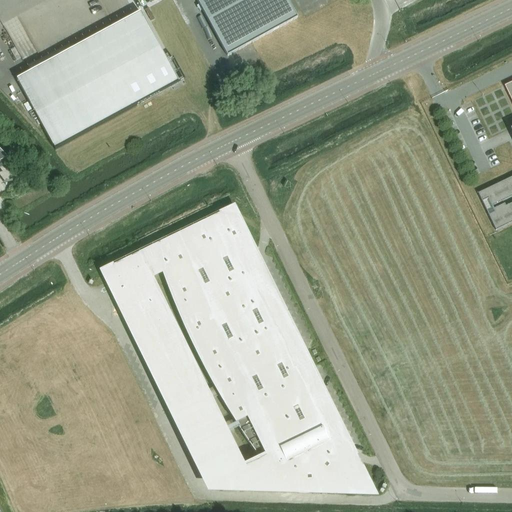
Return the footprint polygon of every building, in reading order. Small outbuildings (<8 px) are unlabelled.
[(196,0),(227,57),(297,18),(287,0),(196,0)] [(140,12),(16,80),(55,150),(179,83),(140,12)] [(511,177),(478,194),(482,202),(488,199),(492,207),(511,197),(511,203),(505,207),(504,204),(493,210),(495,213),(489,216),(496,231),(511,223),(511,82),(504,86),(511,102),(511,128),(510,130),(511,133),(511,177)] [(421,179),(370,204),(423,313),(468,291),(425,202),(431,199),(421,179)] [(370,204),(318,229),(328,249),(334,246),(378,335),(423,313),(370,204)] [(207,391),(179,333),(176,328),(177,328),(146,265),(108,283),(115,298),(125,293),(128,299),(128,300),(129,301),(132,307),(132,308),(132,309),(133,308),(136,315),(135,315),(136,316),(137,316),(140,322),(139,323),(140,324),(143,330),(143,332),(144,331),(147,338),(146,338),(147,340),(148,339),(151,346),(150,346),(151,347),(143,351),(142,350),(141,350),(141,351),(168,406),(168,405),(174,418),(194,460),(204,455),(210,467),(209,467),(216,482),(245,468),(228,434),(238,428),(247,442),(251,448),(257,456),(267,471),(270,475),(274,480),(277,482),(278,483),(279,485),(280,486),(282,487),(285,489),(286,489),(288,490),(290,491),(291,492),(294,493),(296,493),(301,494),(304,494),(306,494),(310,494),(314,493),(316,492),(318,492),(321,490),(324,488),(325,488),(328,486),(329,485),(330,484),(331,483),(333,481),(335,479),(335,478),(336,477),(337,475),(338,474),(339,472),(340,470),(341,468),(341,466),(342,464),(342,463),(342,461),(343,458),(343,456),(343,454),(343,452),(342,449),(342,448),(341,445),(341,444),(341,443),(338,437),(338,438),(338,437),(326,443),(325,441),(328,440),(325,431),(322,432),(317,419),(312,407),(310,403),(307,396),(301,382),(297,373),(292,361),(288,352),(286,348),(275,325),(266,307),(264,303),(257,289),(252,281),(247,272),(246,271),(245,269),(245,268),(244,267),(244,266),(245,266),(245,265),(246,264),(245,263),(248,257),(248,256),(249,255),(249,254),(249,253),(250,252),(250,251),(249,249),(249,246),(249,245),(249,243),(248,241),(248,239),(247,238),(246,236),(245,234),(244,231),(242,229),(238,225),(237,224),(236,223),(235,222),(234,222),(231,221),(229,220),(228,220),(225,220),(222,220),(220,220),(218,221),(217,221),(214,223),(207,226),(195,231),(182,238),(173,242),(169,244),(168,245),(166,246),(166,247),(165,248),(164,249),(163,250),(163,251),(162,252),(162,254),(161,255),(161,256),(160,257),(160,263),(160,264),(161,267),(161,270),(165,281),(168,288),(173,302),(177,311),(179,316),(183,325),(185,330),(191,343),(197,355),(201,364),(207,375),(210,381),(214,388),(207,391)] [(468,291),(423,313),(476,422),(511,404),(511,378),(511,379),(468,291)] [(423,313),(378,335),(421,423),(415,426),(425,447),(476,422),(423,313)]
